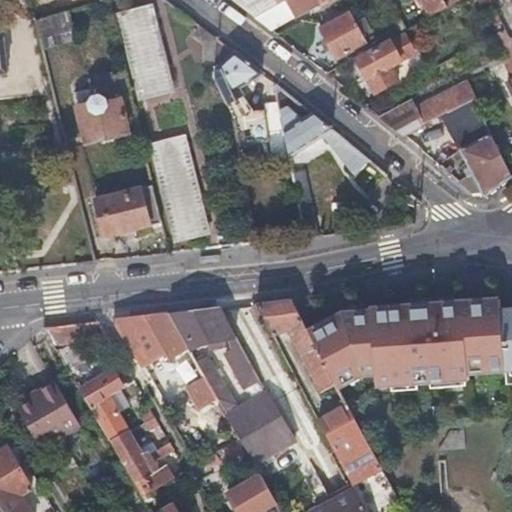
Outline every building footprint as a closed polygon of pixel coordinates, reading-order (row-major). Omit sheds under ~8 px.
[(230,0),(252,17),(283,0),(230,0)] [(283,0),(252,17),(269,31),(322,0),(420,0),(430,15),(447,7),(442,0),(283,0)] [(140,97),(155,94),(169,91),(149,7),(119,16),(140,97)] [(37,20),(40,32),(43,44),(73,37),(67,12),(37,20)] [(318,27),(334,57),(362,42),(356,33),(366,28),(371,25),(366,16),(351,24),(345,12),(318,27)] [(403,30),(400,25),(397,20),(375,32),(370,35),(376,45),(403,30)] [(203,60),(213,59),(214,36),(199,25),(192,34),(201,41),(203,50),(203,60)] [(371,25),(366,28),(370,35),(375,32),(371,25)] [(214,36),(213,59),(213,81),(231,120),(236,146),(268,141),(264,110),(251,110),(238,87),(260,72),(232,50),(225,58),(220,54),(220,41),(214,36)] [(373,92),(384,86),(395,80),(378,48),(356,59),(373,92)] [(86,78),(88,84),(89,90),(73,93),(85,142),(137,130),(123,70),(86,78)] [(85,74),(69,77),(73,93),(89,90),(88,84),(86,78),(85,74)] [(401,136),(441,115),(473,99),(476,98),(469,82),(415,109),(412,101),(379,118),(401,136)] [(284,106),(289,102),(294,99),(275,83),(287,154),(332,130),(298,102),(285,109),(284,106)] [(156,131),(183,124),(210,118),(204,95),(150,108),(156,131)] [(441,115),(457,148),(491,132),(473,99),(441,115)] [(511,172),(491,132),(457,148),(471,173),(456,181),(472,194),(481,191),(482,195),(485,194),(511,175),(511,172)] [(173,239),(188,236),(203,233),(181,140),(151,147),(173,239)] [(348,143),(343,148),(338,154),(351,166),(361,154),(348,143)] [(151,186),(123,193),(94,200),(102,237),(160,223),(151,186)] [(343,315),(308,334),(331,378),(343,372),(347,379),(364,371),(373,369),(373,374),(374,386),(466,379),(466,373),(465,366),(502,363),(503,370),(504,384),(511,383),(511,311),(498,312),(497,301),(423,307),(423,313),(405,315),(404,309),(370,311),(357,315),(343,315)] [(288,302),(256,304),(274,338),(286,332),(320,394),(327,390),(335,385),(331,378),(308,334),(292,302),(288,302)] [(219,309),(168,314),(186,348),(189,353),(201,347),(230,344),(237,343),(219,309)] [(186,348),(168,314),(123,319),(112,321),(126,346),(137,339),(148,360),(164,351),(169,358),(186,348)] [(98,322),(44,328),(138,492),(153,484),(170,474),(166,466),(156,471),(150,461),(146,453),(144,450),(137,453),(135,448),(115,413),(106,397),(112,394),(120,390),(109,371),(87,383),(82,374),(68,343),(107,339),(98,322)] [(259,383),(237,343),(230,344),(237,355),(229,359),(246,390),(259,383)] [(205,359),(195,364),(212,393),(222,410),(232,406),(205,359)] [(109,360),(105,362),(109,371),(120,390),(125,388),(109,360)] [(212,393),(195,364),(194,361),(181,368),(199,400),(212,393)] [(87,383),(109,371),(105,362),(91,369),(82,374),(87,383)] [(502,363),(465,366),(466,373),(503,370),(502,363)] [(343,372),(331,378),(335,385),(337,390),(364,375),(373,374),(373,369),(364,371),(347,379),(343,372)] [(55,381),(16,403),(45,454),(84,432),(55,381)] [(330,395),(338,390),(337,390),(335,385),(327,390),(330,395)] [(121,410),(112,394),(106,397),(115,413),(121,410)] [(243,448),(283,427),(265,394),(224,415),(239,440),(243,448)] [(356,495),(364,511),(402,511),(347,408),(319,423),(356,495)] [(138,415),(143,423),(151,418),(147,410),(138,415)] [(155,425),(151,418),(143,423),(146,430),(155,425)] [(283,427),(243,448),(246,453),(249,458),(252,464),(291,443),(283,427)] [(448,431),(437,451),(463,448),(462,430),(448,431)] [(246,453),(243,448),(239,440),(206,457),(213,471),(246,453)] [(135,448),(137,453),(144,450),(146,453),(151,450),(146,442),(135,448)] [(165,442),(158,446),(151,450),(156,458),(169,450),(165,442)] [(5,447),(0,450),(0,505),(29,488),(5,447)] [(146,453),(150,461),(156,458),(151,450),(146,453)] [(259,476),(243,485),(226,493),(236,511),(260,511),(275,503),(259,476)] [(158,493),(153,484),(138,492),(143,502),(158,493)] [(364,511),(356,495),(324,511),(364,511)]
